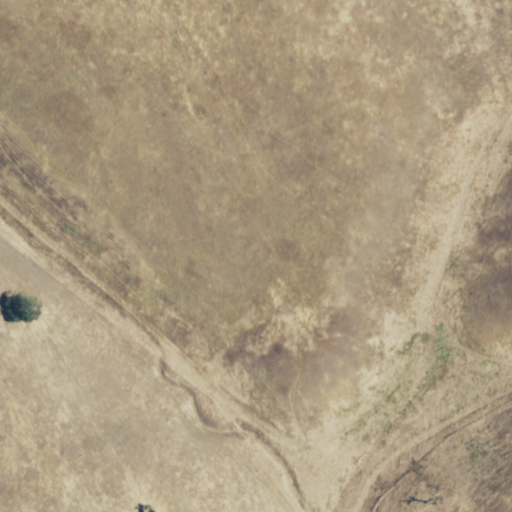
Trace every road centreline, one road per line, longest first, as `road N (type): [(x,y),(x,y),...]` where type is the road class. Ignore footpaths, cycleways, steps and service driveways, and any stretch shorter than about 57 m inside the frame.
road 1 (track): [(345,511),(0,210)]
road 2 (track): [(349,511),(399,454),(511,394)]
